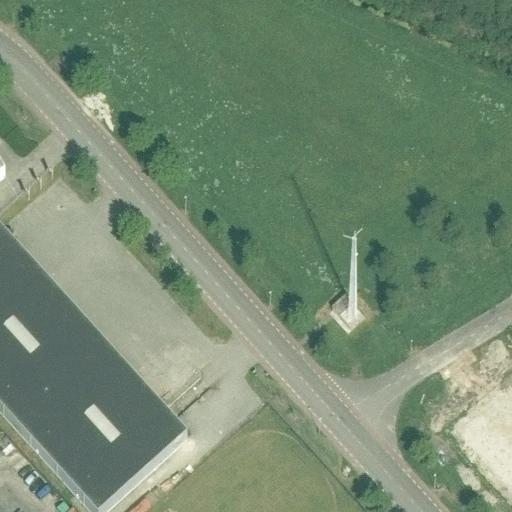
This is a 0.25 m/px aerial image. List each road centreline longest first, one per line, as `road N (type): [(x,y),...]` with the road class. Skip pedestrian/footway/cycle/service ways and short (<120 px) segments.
road 1 (tertiary): [(336,419),(0,48)]
road 2 (unclassified): [(511,312),(336,419)]
road 3 (tertiary): [(418,511),(336,419)]
